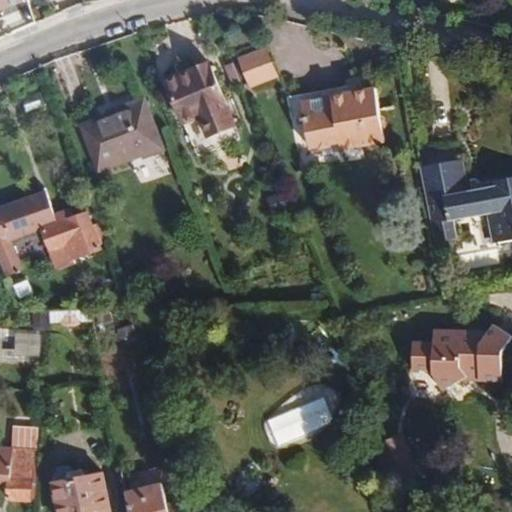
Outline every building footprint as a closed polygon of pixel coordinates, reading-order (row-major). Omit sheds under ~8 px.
[(23,1),(22,0),(0,0),(0,10),(6,8),(23,1)] [(29,17),(23,1),(6,8),(12,23),(29,17)] [(263,48),(236,60),(247,86),(274,76),(263,48)] [(235,127),(209,62),(166,80),(184,126),(200,120),(207,138),(235,127)] [(347,99),(346,93),(344,87),(300,95),(301,101),(332,96),(333,101),(347,99)] [(301,101),(309,147),(339,141),(340,148),(383,140),(381,129),(383,127),(382,116),(379,117),(373,88),(346,93),(347,99),(333,101),(332,96),(301,101)] [(164,151),(145,99),(81,123),(98,173),(142,156),(144,159),(164,151)] [(185,127),(193,145),(205,139),(197,121),(185,127)] [(511,239),(511,176),(489,181),(490,188),(468,191),(459,144),(416,152),(433,241),(456,237),(452,214),(486,208),(492,243),(511,239)] [(102,249),(88,211),(73,216),(70,208),(55,214),(49,196),(41,198),(39,193),(0,208),(0,258),(6,276),(22,270),(12,240),(43,229),(58,270),(77,263),(75,259),(102,249)] [(288,208),(283,194),(268,200),(274,215),(288,208)] [(13,285),(18,299),(33,294),(28,280),(13,285)] [(95,320),(93,309),(51,310),(51,322),(61,322),(65,325),(78,325),(82,320),(95,320)] [(113,322),(111,312),(98,313),(99,324),(113,322)] [(0,328),(0,359),(40,362),(42,331),(0,328)] [(431,345),(410,343),(407,370),(425,372),(440,392),(458,377),(471,379),(471,382),(494,384),(498,357),(508,341),(492,328),(482,342),(459,340),(459,335),(432,332),(431,345)] [(274,445),(336,426),(328,399),(266,418),(274,445)] [(32,502),(35,452),(41,453),(42,430),(16,429),(14,450),(0,449),(0,483),(11,484),(10,501),(32,502)] [(398,474),(385,440),(371,446),(384,479),(398,474)] [(110,511),(104,473),(73,479),(72,470),(67,466),(58,467),(55,473),(56,483),(52,483),(57,511),(110,511)] [(188,511),(185,500),(167,504),(162,483),(127,490),(131,511),(188,511)]
